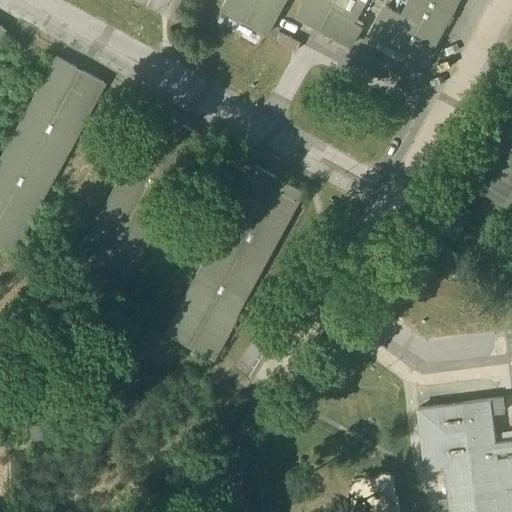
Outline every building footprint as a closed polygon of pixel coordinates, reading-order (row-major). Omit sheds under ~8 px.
[(225,0),(221,9),(265,33),(283,0),(306,0),(298,17),(343,42),(356,17),(364,0),(225,0)] [(411,0),(403,16),(386,7),(367,42),(384,51),(379,61),(414,80),(457,0),(411,0)] [(367,42),(358,37),(365,22),(356,17),(343,42),(379,61),(384,51),(367,42)] [(54,57),(0,157),(0,244),(12,250),(102,83),(54,57)] [(511,81),(510,80),(485,120),(495,126),(463,175),(507,202),(511,194),(511,81)] [(155,112),(64,279),(112,305),(202,137),(155,112)] [(302,191),(255,166),(164,333),(211,359),(302,191)] [(448,198),(434,221),(456,235),(471,212),(448,198)] [(502,397),(419,408),(427,469),(445,467),(451,511),(511,511),(511,441),(495,443),(491,413),(504,412),(502,397)] [(51,415),(27,417),(29,439),(53,437),(51,415)]
